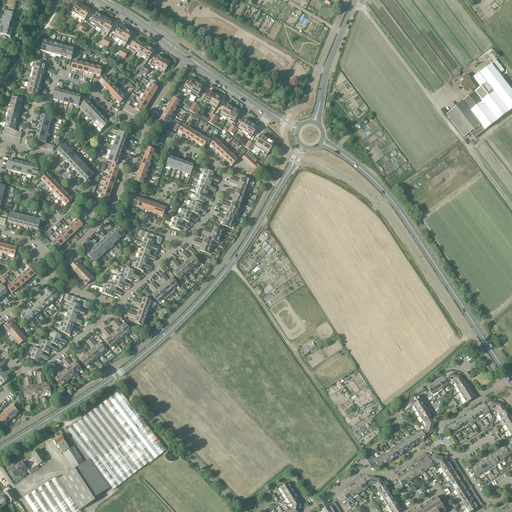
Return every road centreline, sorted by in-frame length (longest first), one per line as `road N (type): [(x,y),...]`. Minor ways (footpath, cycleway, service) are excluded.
road 1 (tertiary): [(509,378),(397,207),(321,141)]
road 2 (tertiary): [(0,448),(149,349),(231,264)]
road 3 (track): [(353,3),(511,206)]
road 4 (residential): [(143,127),(225,171),(209,214),(187,238),(174,239)]
road 5 (track): [(231,264),(325,398)]
road 6 (tertiary): [(231,264),(303,146)]
road 7 (tertiary): [(186,55),(298,128)]
road 8 (tertiary): [(314,122),(354,0)]
